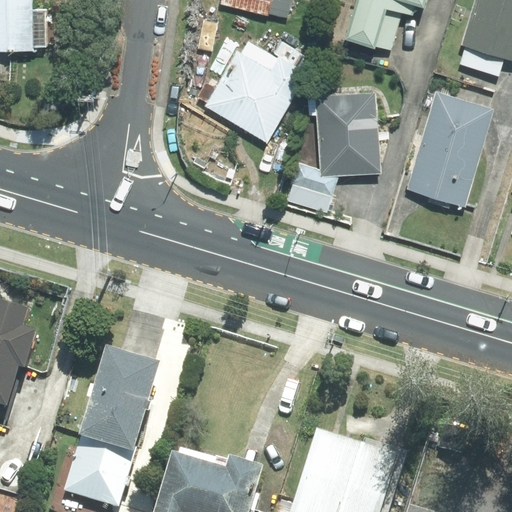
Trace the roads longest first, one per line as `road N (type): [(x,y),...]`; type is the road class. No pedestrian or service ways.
road 1 (secondary): [(114,223),(511,343)]
road 2 (residential): [(143,0),(114,223)]
